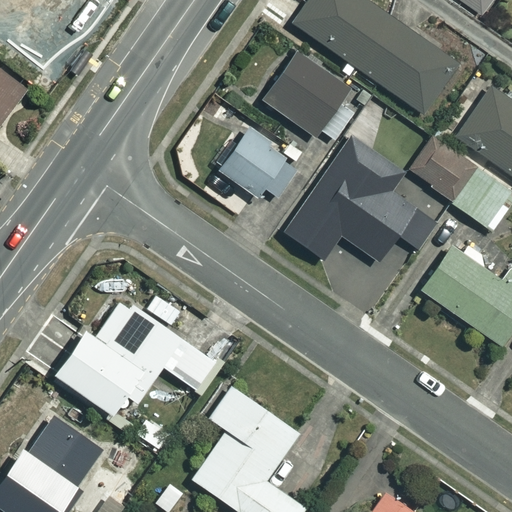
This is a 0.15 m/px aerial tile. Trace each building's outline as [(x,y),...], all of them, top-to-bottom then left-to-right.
[(454,62),(366,0),(304,0),(290,20),(419,111),(454,62)] [(485,0),(460,0),(477,12),(485,0)] [(256,96),(312,134),(315,129),(330,139),(354,104),(337,93),(343,84),(290,47),(256,96)] [(0,126),(25,94),(0,74),(0,126)] [(511,101),(487,84),(452,133),(511,174),(511,101)] [(359,140),(375,118),(357,105),(341,129),(346,132),(296,203),(378,261),(393,239),(412,252),(434,220),(388,188),(401,170),(359,140)] [(294,164),(241,124),(211,164),(251,194),(259,184),(272,194),(294,164)] [(471,163),(432,133),(407,167),(446,196),(471,163)] [(511,194),(511,191),(474,165),(450,201),(489,228),(511,194)] [(498,279),(445,242),(415,285),(495,340),(511,316),(511,263),(510,262),(498,279)] [(142,306),(120,291),(93,329),(80,320),(47,367),(104,408),(110,399),(124,409),(157,362),(197,391),(217,362),(164,324),(176,308),(153,291),(142,306)] [(294,428),(225,379),(202,412),(221,425),(186,474),(239,511),(293,511),(299,503),(260,476),(294,428)] [(44,511),(96,439),(52,408),(23,449),(13,442),(0,459),(0,506),(8,511),(44,511)] [(163,511),(181,489),(165,477),(148,501),(162,511),(163,511)] [(410,511),(413,508),(380,486),(362,511),(360,511),(356,509),(354,511),(410,511)] [(114,511),(119,504),(92,487),(81,506),(91,511),(114,511)]
